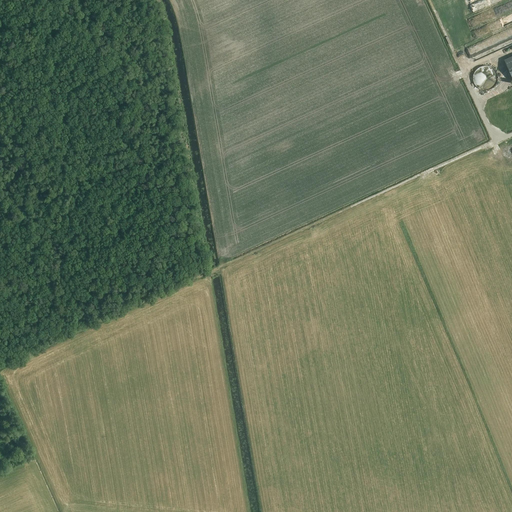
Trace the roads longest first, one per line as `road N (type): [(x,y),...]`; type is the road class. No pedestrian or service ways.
road 1 (track): [(205,274),(511,134)]
road 2 (track): [(0,368),(205,274)]
road 3 (track): [(495,141),(430,0)]
